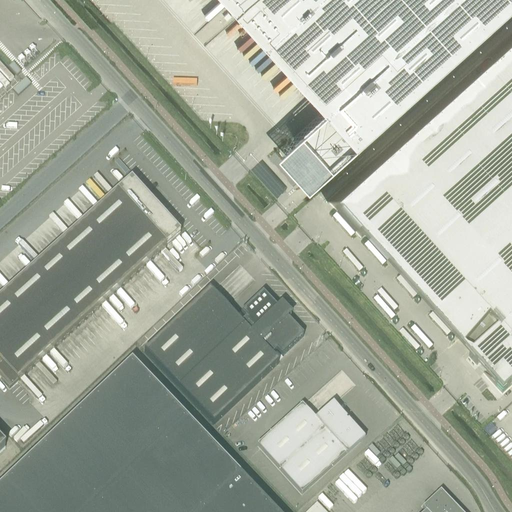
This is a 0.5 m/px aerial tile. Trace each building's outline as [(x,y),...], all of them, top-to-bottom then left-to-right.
[(511,0),(228,0),(326,109),(294,137),(325,172),(511,2),(511,0)] [(511,35),(476,68),(327,202),(361,239),(468,358),(476,367),(482,373),(501,395),(511,385),(511,35)] [(0,381),(9,391),(166,249),(180,236),(131,182),(0,300),(0,365),(0,366),(0,365),(0,381)] [(209,292),(143,354),(212,427),(278,365),(271,358),(276,353),(281,358),(303,338),(288,322),(291,319),(280,308),(277,311),(262,295),(240,316),(245,321),(241,325),(209,292)] [(271,511),(131,364),(0,488),(0,511),(271,511)] [(332,406),(324,414),(314,422),(301,408),(257,448),(301,497),(345,456),(346,457),(364,441),(347,423),(346,424),(345,422),(346,422),(332,406)] [(422,511),(457,511),(440,494),(422,511)]
